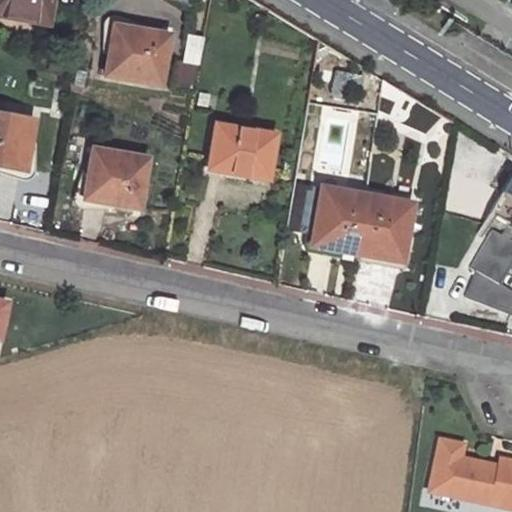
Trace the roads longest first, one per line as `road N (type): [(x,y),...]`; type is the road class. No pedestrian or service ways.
road 1 (residential): [(0,252),(511,356)]
road 2 (primary): [(511,117),(320,0)]
